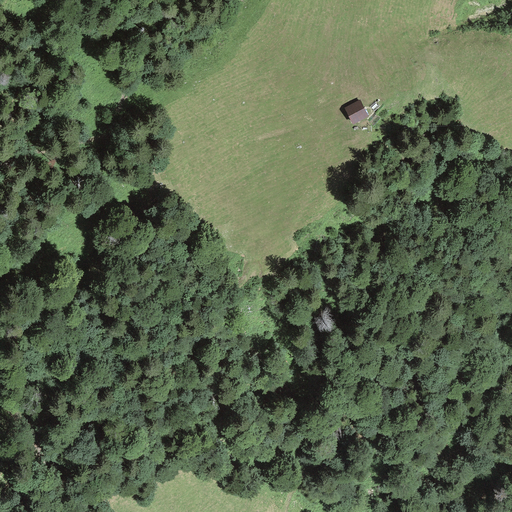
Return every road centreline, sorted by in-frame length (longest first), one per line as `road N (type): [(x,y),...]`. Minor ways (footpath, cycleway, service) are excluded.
road 1 (motorway): [(359,511),(0,98)]
road 2 (motorway): [(0,314),(169,511)]
